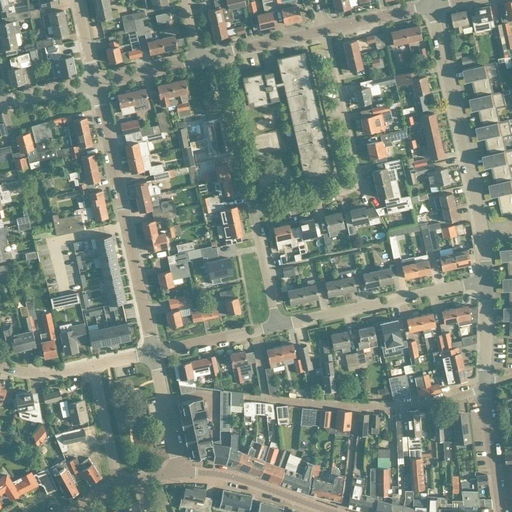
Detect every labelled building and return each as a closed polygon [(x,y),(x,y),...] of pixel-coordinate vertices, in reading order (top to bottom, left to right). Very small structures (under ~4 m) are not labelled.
[(13,0),(0,0),(0,9),(12,7),(11,2),(14,2),(13,0)] [(38,0),(39,2),(40,8),(44,7),(57,4),(56,0),(38,0)] [(144,0),(147,9),(153,8),(168,5),(166,0),(144,0)] [(208,10),(211,25),(224,22),(233,19),(231,8),(246,5),(245,0),(213,0),(215,9),(208,10)] [(247,2),(250,16),(257,15),(258,14),(254,0),(247,2)] [(281,9),(282,13),(284,23),(286,22),(286,25),(293,23),(292,21),(300,19),(297,5),(295,0),(289,0),(281,2),(280,0),(272,0),(273,1),(275,11),(281,9)] [(333,0),(336,11),(350,8),(347,0),(333,0)] [(258,14),(257,15),(260,28),(274,25),(271,12),(275,11),(274,8),(273,1),(269,2),(262,3),(264,13),(258,14)] [(15,13),(1,16),(2,17),(17,13),(29,10),(28,4),(14,7),(13,7),(14,7),(15,13)] [(109,5),(95,8),(98,20),(111,17),(111,18),(119,16),(118,9),(110,11),(109,5)] [(476,8),(477,14),(472,16),(475,31),(492,28),(492,27),(495,27),(494,25),(495,25),(493,18),(492,15),(490,5),(476,8)] [(29,10),(30,18),(31,18),(43,16),(45,27),(51,25),(66,22),(63,10),(45,14),(44,7),(40,8),(29,10)] [(17,13),(19,20),(30,17),(30,18),(29,10),(17,13)] [(141,11),(133,13),(134,21),(142,19),(142,18),(146,17),(144,10),(141,11)] [(456,33),(464,31),(463,28),(470,27),(468,20),(466,10),(452,13),(454,25),(455,25),(456,33)] [(155,15),(157,23),(164,21),(164,22),(166,22),(167,29),(173,28),(169,12),(155,15)] [(133,13),(121,15),(123,22),(133,20),(134,21),(133,13)] [(134,21),(135,24),(137,35),(145,34),(146,42),(147,42),(150,54),(163,50),(161,38),(152,40),(149,25),(144,26),(142,19),(134,21)] [(0,23),(0,34),(0,36),(19,32),(20,32),(18,20),(0,23)] [(46,39),(35,41),(37,49),(45,47),(45,48),(53,45),(51,38),(68,34),(66,22),(51,25),(53,33),(45,34),(46,39)] [(224,22),(211,25),(214,39),(227,36),(224,22)] [(511,33),(509,22),(502,23),(504,34),(506,42),(507,48),(509,55),(510,55),(511,58),(511,33)] [(502,23),(494,25),(497,36),(504,34),(502,23)] [(419,25),(404,28),(407,41),(422,38),(419,25)] [(390,32),(392,41),(393,44),(407,41),(404,28),(390,32)] [(19,32),(0,36),(3,48),(20,45),(21,42),(19,32)] [(366,37),(367,43),(375,41),(376,48),(385,46),(382,33),(366,37)] [(128,52),(120,54),(116,35),(108,37),(109,42),(110,48),(106,49),(109,63),(129,58),(142,55),(138,41),(130,43),(132,52),(128,53),(128,52)] [(177,47),(175,35),(161,38),(163,50),(165,50),(165,52),(171,51),(170,49),(177,47)] [(343,42),(346,56),(359,53),(356,40),(343,42)] [(35,42),(24,45),(26,51),(37,49),(35,41),(35,42)] [(506,42),(498,44),(501,58),(505,57),(509,56),(509,55),(507,48),(506,42)] [(53,45),(45,48),(47,59),(61,56),(58,44),(53,45)] [(424,48),(418,49),(420,57),(416,58),(417,64),(427,62),(424,48)] [(249,77),(242,79),(244,90),(246,90),(246,91),(245,92),(247,103),(254,101),(255,104),(271,101),(271,99),(278,97),(278,98),(276,86),(282,84),(285,95),(287,106),(290,117),(293,129),(295,140),(297,150),(298,151),(299,156),(304,178),(318,174),(331,171),(326,150),(325,145),(323,134),(320,122),(318,111),(315,100),(313,89),(310,78),(309,73),(304,51),(296,53),(296,57),(285,59),(284,56),(276,58),(281,80),(281,81),(275,82),(272,69),(271,70),(272,71),(265,72),(264,70),(248,74),(249,77)] [(401,52),(395,54),(397,62),(403,60),(401,52)] [(362,68),(359,53),(346,56),(350,71),(362,68)] [(9,58),(12,70),(21,68),(20,62),(30,60),(29,54),(9,58)] [(477,54),(462,57),(464,65),(479,61),(477,54)] [(60,65),(58,66),(59,74),(74,71),(71,56),(58,59),(60,65)] [(509,56),(505,57),(501,58),(498,59),(499,63),(506,61),(507,68),(511,66),(511,64),(510,56),(509,56)] [(463,69),(463,70),(466,81),(472,80),(471,79),(490,75),(491,79),(500,77),(496,62),(463,69)] [(8,70),(8,71),(11,85),(24,82),(26,82),(24,74),(23,75),(21,68),(12,70),(8,70)] [(418,70),(394,75),(396,86),(411,82),(412,85),(413,85),(415,94),(429,91),(425,76),(420,77),(418,70)] [(373,86),(364,88),(354,90),(357,105),(370,102),(369,95),(378,93),(376,85),(395,81),(393,74),(371,79),(373,86)] [(472,80),(475,96),(475,97),(509,89),(494,92),(491,79),(490,75),(471,79),(472,80)] [(185,79),(171,82),(174,95),(180,94),(182,103),(176,104),(176,105),(179,117),(183,116),(184,121),(192,119),(187,99),(189,98),(185,79)] [(174,95),(171,82),(170,82),(169,81),(164,82),(164,84),(157,85),(160,98),(159,98),(160,104),(166,103),(166,107),(176,105),(176,104),(175,99),(174,95)] [(148,101),(145,88),(138,90),(137,88),(131,89),(132,91),(131,91),(135,110),(150,107),(149,101),(148,101)] [(509,89),(475,97),(475,96),(469,98),(472,110),(478,108),(496,104),(497,108),(506,106),(504,94),(509,93),(511,104),(511,103),(511,88),(509,89)] [(135,110),(131,91),(130,92),(130,90),(124,91),(125,93),(117,95),(121,113),(135,110)] [(423,95),(414,97),(417,111),(426,109),(423,95)] [(371,108),(373,116),(361,118),(364,133),(376,130),(376,131),(385,129),(382,118),(391,116),(389,110),(390,110),(388,104),(371,108)] [(478,108),(482,125),(511,118),(500,121),(497,108),(496,104),(478,108)] [(165,110),(156,112),(159,124),(161,132),(163,132),(171,131),(165,110)] [(433,113),(424,115),(421,116),(424,130),(437,127),(433,113)] [(70,115),(53,120),(55,125),(71,120),(70,115)] [(413,115),(406,117),(407,124),(414,123),(413,115)] [(67,124),(69,135),(89,130),(86,117),(73,120),(74,123),(67,124)] [(192,119),(184,121),(186,127),(187,132),(195,131),(194,127),(200,126),(201,132),(203,139),(221,135),(218,121),(206,124),(205,118),(192,121),(192,119)] [(511,118),(482,125),(476,126),(479,138),(485,137),(484,137),(503,133),(504,137),(511,134),(511,131),(510,123),(511,122),(511,118)] [(137,119),(120,123),(122,134),(140,130),(137,120),(137,119)] [(142,119),(137,120),(140,130),(141,137),(153,134),(161,132),(159,124),(144,128),(142,119)] [(31,126),(34,135),(36,141),(53,138),(48,121),(31,126)] [(437,127),(424,130),(427,144),(440,141),(437,127)] [(381,140),(376,141),(366,144),(370,158),(385,154),(383,147),(392,145),(391,141),(408,137),(406,128),(388,132),(380,135),(381,140)] [(89,130),(69,135),(71,144),(79,142),(80,147),(92,144),(89,130)] [(254,136),(258,153),(282,148),(279,131),(254,136)] [(16,136),(19,146),(20,151),(12,153),(14,159),(17,170),(28,167),(25,157),(37,154),(36,147),(33,148),(29,133),(16,136)] [(485,137),(488,154),(511,148),(507,150),(504,137),(503,133),(484,137),(485,137)] [(153,134),(141,137),(142,141),(143,142),(146,141),(147,142),(155,141),(153,134)] [(221,135),(203,139),(190,142),(191,149),(205,146),(205,145),(206,145),(208,152),(212,152),(224,149),(221,135)] [(408,141),(410,148),(417,146),(415,139),(408,141)] [(126,144),(125,145),(128,160),(141,157),(148,155),(149,155),(147,142),(146,141),(143,142),(142,141),(137,142),(134,143),(126,144)] [(440,141),(427,144),(431,158),(443,156),(440,141)] [(0,154),(12,151),(10,145),(0,147),(0,154)] [(77,146),(55,151),(54,147),(37,150),(39,159),(71,153),(76,152),(78,152),(78,147),(77,146)] [(152,160),(177,154),(175,147),(150,153),(152,160)] [(511,148),(488,154),(482,155),(485,167),(491,166),(491,165),(509,161),(510,165),(511,164),(511,148)] [(81,156),(84,170),(97,167),(94,153),(81,156)] [(206,153),(193,156),(194,163),(201,162),(207,160),(206,153)] [(192,154),(183,156),(185,167),(194,165),(192,154)] [(141,157),(128,160),(131,173),(140,171),(143,170),(149,169),(149,166),(151,166),(148,155),(141,157)] [(49,159),(51,166),(63,164),(61,156),(49,159)] [(373,171),(376,184),(389,181),(397,180),(398,180),(395,168),(402,167),(400,160),(399,160),(399,159),(387,162),(376,164),(378,169),(373,171)] [(413,161),(414,167),(427,164),(425,159),(413,161)] [(491,166),(495,182),(495,183),(511,179),(511,173),(510,165),(509,161),(491,165),(491,166)] [(201,162),(194,163),(196,170),(202,169),(201,162)] [(151,166),(149,166),(149,169),(150,174),(153,174),(160,172),(164,171),(162,163),(151,166)] [(427,164),(414,167),(412,167),(413,168),(405,169),(408,183),(416,181),(415,175),(427,172),(430,186),(449,182),(449,181),(452,180),(450,174),(448,175),(446,168),(434,170),(433,163),(427,164)] [(212,181),(212,182),(230,178),(227,164),(215,167),(216,170),(207,171),(209,181),(212,181)] [(84,170),(78,171),(71,172),(72,180),(77,179),(79,189),(95,186),(94,182),(100,181),(97,167),(84,170)] [(160,172),(153,174),(154,181),(174,177),(173,169),(164,171),(160,172)] [(230,178),(212,182),(214,190),(218,189),(219,195),(221,194),(233,192),(230,178)] [(511,179),(495,183),(495,182),(489,184),(492,196),(498,195),(497,194),(511,190),(511,179)] [(19,180),(1,184),(2,190),(9,188),(9,189),(21,186),(19,180)] [(133,184),(136,198),(156,194),(156,193),(160,192),(159,187),(154,184),(151,185),(150,180),(133,184)] [(389,181),(376,184),(379,198),(384,197),(385,202),(388,214),(399,211),(396,199),(401,198),(397,180),(389,181)] [(21,186),(9,189),(10,195),(22,192),(21,186)] [(95,186),(79,189),(73,191),(74,196),(82,194),(84,200),(83,200),(85,208),(105,203),(102,190),(96,191),(95,186)] [(511,190),(497,194),(498,195),(502,214),(511,213),(511,190)] [(451,193),(438,196),(434,197),(436,209),(441,208),(441,209),(454,206),(451,193)] [(156,194),(136,198),(139,212),(151,209),(153,215),(155,214),(155,215),(175,210),(173,199),(161,202),(161,203),(159,203),(156,194)] [(217,195),(202,199),(203,206),(219,203),(217,195)] [(410,195),(403,197),(406,210),(413,208),(410,195)] [(219,203),(203,206),(205,213),(218,210),(222,225),(240,222),(239,220),(242,219),(240,213),(238,214),(236,206),(225,209),(223,202),(219,203)] [(59,218),(58,213),(52,214),(56,235),(86,229),(84,219),(94,217),(95,220),(108,217),(105,203),(85,208),(73,210),(75,215),(59,218)] [(454,206),(441,209),(444,222),(457,220),(454,206)] [(345,217),(347,227),(348,230),(354,229),(353,224),(367,221),(368,224),(382,221),(374,207),(365,209),(364,207),(350,210),(351,216),(345,217)] [(175,210),(155,215),(156,219),(164,218),(177,215),(175,210)] [(326,223),(327,225),(328,230),(328,232),(323,233),(325,243),(331,242),(329,236),(337,234),(335,229),(344,227),(340,212),(325,215),(326,220),(325,220),(325,223),(326,223)] [(16,218),(18,224),(29,222),(28,215),(16,218)] [(300,226),(294,227),(295,231),(298,243),(303,242),(302,238),(310,236),(310,237),(317,236),(321,235),(317,221),(317,222),(314,223),(313,218),(312,218),(312,219),(306,220),(306,218),(300,219),(300,221),(299,222),(299,221),(300,226)] [(141,222),(144,237),(157,234),(154,220),(141,222)] [(29,222),(18,224),(19,230),(30,228),(29,222)] [(240,222),(222,225),(226,245),(232,243),(231,237),(242,234),(240,222)] [(426,222),(419,223),(421,229),(426,252),(433,250),(429,230),(427,224),(426,224),(426,222)] [(439,222),(427,224),(429,230),(434,229),(440,227),(439,222)] [(288,223),(274,227),(277,241),(276,242),(278,250),(283,249),(282,245),(290,243),(291,247),(298,246),(298,243),(295,231),(294,227),(289,228),(288,223)] [(462,223),(448,227),(450,237),(465,233),(462,223)] [(407,226),(387,230),(393,258),(400,257),(395,236),(409,233),(407,226)] [(0,246),(2,246),(7,244),(7,242),(8,242),(6,233),(5,227),(0,228),(0,246)] [(448,227),(440,228),(442,238),(450,237),(448,227)] [(434,229),(429,230),(433,250),(438,249),(434,229)] [(32,234),(33,239),(55,235),(54,230),(32,234)] [(157,234),(144,237),(147,251),(168,246),(165,232),(157,234)] [(95,238),(97,248),(114,244),(112,234),(95,238)] [(49,240),(40,243),(44,259),(50,257),(48,251),(52,250),(49,240)] [(176,245),(178,253),(194,249),(192,241),(176,245)] [(2,246),(0,246),(0,261),(1,265),(14,262),(10,244),(2,246)] [(116,254),(114,244),(97,248),(99,257),(116,254)] [(211,246),(201,248),(203,258),(206,257),(212,284),(221,282),(220,275),(232,272),(229,258),(219,260),(216,247),(211,248),(211,246)] [(452,248),(453,253),(456,267),(470,264),(467,250),(460,251),(459,246),(452,248)] [(502,261),(508,260),(508,264),(509,277),(511,276),(511,247),(500,248),(502,261)] [(37,250),(25,253),(26,259),(38,256),(37,250)] [(169,264),(170,270),(157,273),(161,288),(173,285),(172,279),(190,275),(187,261),(189,260),(187,251),(174,254),(176,262),(169,264)] [(439,256),(440,260),(442,270),(456,267),(453,253),(439,256)] [(118,263),(116,254),(99,257),(101,267),(118,263)] [(427,254),(414,257),(418,275),(431,272),(427,254)] [(414,257),(400,260),(404,278),(418,275),(414,257)] [(120,273),(118,263),(101,267),(103,276),(120,273)] [(201,275),(200,264),(193,264),(194,276),(201,275)] [(390,268),(376,271),(379,284),(393,281),(392,276),(397,275),(395,264),(389,265),(390,268)] [(294,268),(293,268),(283,271),(284,277),(295,275),(298,274),(296,266),(293,267),(294,268)] [(337,272),(339,279),(342,292),(355,289),(354,284),(360,283),(357,272),(356,268),(337,272)] [(363,271),(357,272),(360,283),(365,282),(366,287),(379,284),(376,271),(363,274),(363,271)] [(122,282),(120,273),(103,276),(105,285),(122,282)] [(511,276),(509,277),(503,277),(504,290),(510,289),(511,289),(511,276)] [(308,286),(301,287),(304,300),(318,297),(317,292),(322,291),(319,280),(314,281),(314,279),(307,280),(308,286)] [(325,279),(319,280),(322,291),(327,290),(328,295),(342,292),(339,279),(325,282),(325,279)] [(124,291),(122,282),(105,285),(107,295),(124,291)] [(301,287),(288,290),(289,299),(290,303),(304,300),(301,287)] [(221,300),(218,301),(220,307),(222,315),(228,314),(240,311),(237,297),(234,298),(232,289),(220,292),(221,300)] [(126,301),(124,291),(107,295),(109,305),(113,304),(117,303),(126,301)] [(60,296),(50,298),(52,306),(62,304),(60,296)] [(168,299),(170,308),(186,304),(184,296),(168,299)] [(26,301),(32,327),(38,326),(32,300),(26,301)] [(199,305),(200,308),(202,320),(212,318),(209,303),(199,305)] [(455,307),(454,308),(457,321),(457,320),(458,326),(472,323),(476,322),(477,322),(477,306),(477,309),(469,310),(468,305),(461,306),(461,305),(459,304),(456,305),(455,306),(455,307)] [(26,331),(20,332),(19,333),(23,349),(36,346),(29,316),(27,306),(20,307),(22,317),(26,331)] [(191,313),(180,316),(179,309),(166,312),(169,327),(202,320),(200,308),(190,310),(191,313)] [(441,311),(443,320),(444,323),(457,321),(454,308),(441,311)] [(45,332),(40,333),(42,341),(41,341),(42,348),(44,357),(57,355),(55,345),(53,339),(55,338),(50,313),(42,315),(45,332)] [(433,313),(419,315),(422,328),(423,333),(430,331),(429,327),(435,325),(433,313)] [(406,318),(408,328),(409,331),(422,328),(419,315),(406,318)] [(401,341),(400,336),(397,320),(381,323),(383,329),(378,330),(381,347),(386,346),(397,344),(398,349),(401,348),(408,347),(407,342),(406,340),(401,341)] [(131,322),(117,324),(121,341),(131,339),(129,331),(132,330),(131,322)] [(68,331),(61,332),(65,353),(77,351),(75,343),(87,340),(83,323),(72,326),(67,327),(68,331)] [(11,324),(7,325),(0,326),(0,330),(5,350),(13,348),(13,351),(23,349),(19,333),(20,332),(13,334),(11,324)] [(121,341),(117,324),(108,326),(111,343),(121,341)] [(111,343),(108,326),(98,328),(102,345),(111,343)] [(356,348),(357,352),(359,363),(360,368),(367,366),(363,348),(369,347),(377,345),(375,335),(373,326),(357,329),(360,342),(358,343),(359,347),(356,348)] [(102,345),(98,328),(88,331),(92,347),(102,345)] [(331,335),(333,345),(333,347),(341,346),(342,352),(350,350),(349,344),(346,331),(331,335)] [(449,332),(442,334),(445,349),(452,348),(451,342),(449,332)] [(442,334),(435,336),(438,351),(445,349),(442,334)] [(407,342),(408,347),(410,357),(418,355),(415,340),(407,342)] [(329,342),(322,343),(324,354),(331,353),(329,342)] [(293,343),(279,346),(282,359),(295,356),(295,353),(293,343)] [(282,396),(278,395),(273,367),(283,364),(282,359),(279,346),(266,349),(270,368),(265,369),(269,394),(271,395),(282,396)] [(302,358),(301,359),(303,369),(311,368),(306,347),(300,348),(302,358)] [(442,358),(444,370),(463,366),(460,353),(452,354),(451,349),(457,347),(452,348),(432,352),(434,359),(442,358)] [(242,351),(242,350),(241,349),(237,350),(237,351),(237,352),(230,353),(231,361),(229,361),(230,366),(233,366),(237,383),(243,381),(241,372),(251,370),(249,362),(254,361),(255,361),(253,351),(244,353),(244,350),(242,351)] [(357,352),(345,354),(347,366),(359,363),(357,352)] [(325,364),(321,365),(323,375),(322,375),(323,381),(324,391),(336,389),(334,379),(331,359),(331,353),(324,354),(325,364)] [(178,367),(174,367),(176,380),(178,380),(179,384),(195,386),(197,375),(198,375),(196,369),(209,366),(210,372),(211,375),(219,373),(215,355),(209,357),(207,357),(207,358),(190,362),(177,365),(178,367)] [(442,371),(443,374),(445,384),(466,379),(463,366),(444,370),(442,371)] [(391,392),(393,399),(410,395),(406,374),(388,378),(389,384),(391,392)] [(417,389),(418,396),(440,392),(438,384),(431,386),(427,374),(423,375),(414,377),(417,389)] [(195,386),(179,384),(181,394),(195,391),(195,386)] [(15,393),(16,396),(20,415),(19,416),(21,416),(21,417),(42,422),(39,402),(33,403),(31,391),(26,392),(26,391),(15,393)] [(59,391),(44,395),(46,403),(61,399),(59,391)] [(231,411),(243,412),(243,405),(243,392),(231,391),(231,404),(231,411)] [(190,444),(193,457),(213,453),(214,451),(212,441),(209,430),(207,430),(206,428),(207,428),(206,423),(205,423),(205,421),(207,420),(202,398),(181,402),(184,412),(179,413),(183,429),(187,428),(188,431),(183,432),(186,445),(190,444)] [(66,400),(59,402),(61,411),(70,409),(71,415),(73,423),(78,422),(87,420),(85,410),(83,410),(81,401),(71,403),(67,404),(66,400)] [(245,422),(251,422),(251,415),(255,416),(255,414),(255,402),(244,402),(245,422)] [(255,402),(255,414),(266,415),(265,403),(255,402)] [(273,404),(265,403),(266,415),(267,415),(267,419),(274,418),(273,404)] [(276,406),(277,416),(278,423),(282,423),(289,422),(287,405),(276,406)] [(302,408),(300,424),(311,425),(311,424),(317,425),(319,409),(302,408)] [(319,409),(317,425),(325,426),(325,429),(328,433),(334,433),(335,428),(337,411),(319,409)] [(337,410),(337,411),(335,428),(349,429),(351,411),(337,410)] [(407,411),(408,421),(409,436),(407,436),(409,458),(421,457),(422,450),(420,435),(421,435),(418,410),(407,411)] [(358,413),(356,435),(367,436),(368,414),(358,413)] [(434,420),(435,435),(443,435),(442,428),(443,428),(442,420),(434,420)] [(43,424),(33,436),(38,446),(45,437),(43,424)] [(86,439),(84,430),(81,431),(81,428),(54,434),(59,444),(86,439)] [(469,428),(454,430),(457,450),(471,448),(469,428)] [(230,445),(228,453),(226,463),(235,466),(241,451),(237,449),(237,433),(230,433),(230,444),(230,445)] [(258,442),(247,471),(259,475),(265,460),(259,458),(263,447),(266,448),(267,446),(263,444),(264,439),(255,436),(256,441),(258,442)] [(214,452),(213,461),(226,463),(228,453),(230,445),(220,444),(220,439),(212,441),(214,451),(214,452)] [(241,451),(235,466),(247,471),(258,442),(256,441),(252,440),(247,453),(241,451)] [(265,460),(259,475),(268,479),(274,464),(270,463),(276,448),(269,446),(265,460)] [(274,464),(268,479),(279,483),(287,459),(289,453),(290,450),(284,448),(283,451),(277,465),(274,464)] [(378,498),(374,511),(390,511),(391,502),(391,497),(386,496),(387,489),(389,489),(390,470),(389,456),(389,449),(378,449),(378,456),(377,460),(378,468),(378,498)] [(101,477),(88,458),(79,463),(76,457),(71,460),(69,461),(67,462),(72,474),(79,470),(84,478),(85,477),(90,483),(101,477)] [(421,457),(409,458),(412,490),(413,490),(413,491),(419,490),(424,489),(421,457)] [(51,470),(67,497),(78,491),(74,483),(76,482),(72,474),(67,462),(65,459),(49,467),(51,470)] [(287,459),(279,483),(291,487),(298,465),(293,463),(294,462),(287,459)] [(298,465),(291,487),(307,493),(309,484),(311,477),(310,477),(313,463),(306,461),(304,467),(298,465)] [(312,474),(318,475),(320,465),(314,464),(312,474)] [(333,483),(329,499),(340,501),(343,487),(345,476),(340,475),(340,472),(339,471),(339,469),(337,468),(336,467),(333,466),(331,466),(330,473),(334,474),(333,483)] [(0,491),(4,489),(11,498),(18,493),(36,485),(38,484),(39,484),(40,484),(41,485),(42,485),(43,486),(44,487),(47,493),(54,490),(57,489),(47,468),(32,475),(30,472),(11,482),(6,475),(0,478),(0,491)] [(364,495),(361,510),(370,511),(374,511),(378,498),(378,468),(370,468),(370,494),(373,494),(372,496),(364,495)] [(313,478),(312,485),(310,494),(329,499),(333,483),(334,474),(330,473),(329,473),(328,482),(327,481),(313,478)] [(476,476),(477,485),(488,483),(487,474),(476,476)] [(351,492),(350,491),(347,506),(361,510),(364,495),(360,494),(361,489),(362,489),(364,479),(353,477),(351,486),(352,487),(351,492)] [(179,505),(189,508),(201,510),(201,511),(211,511),(210,508),(212,498),(211,498),(210,499),(204,497),(206,490),(197,488),(197,490),(185,488),(182,497),(181,497),(179,505)] [(223,489),(219,508),(219,507),(240,511),(248,511),(252,495),(251,495),(251,496),(223,490),(223,489)] [(403,505),(401,511),(412,511),(412,498),(413,498),(412,490),(404,490),(404,498),(403,505)] [(480,511),(481,509),(479,509),(478,501),(478,499),(478,491),(462,490),(464,508),(463,511),(480,511)] [(391,497),(391,502),(390,511),(401,511),(403,505),(398,504),(400,493),(392,492),(391,497)] [(426,495),(426,499),(427,499),(426,506),(426,511),(437,511),(437,496),(426,495)] [(446,497),(437,496),(437,511),(450,511),(451,508),(451,503),(446,503),(446,497)] [(427,499),(426,499),(413,498),(412,498),(412,511),(426,511),(426,506),(427,499)] [(478,499),(478,501),(479,509),(481,509),(480,511),(491,511),(492,508),(485,508),(483,498),(479,499),(478,499)] [(121,511),(149,511),(149,510),(144,511),(141,511),(138,502),(120,508),(121,511)] [(260,502),(257,511),(256,511),(281,511),(283,508),(260,502)] [(451,508),(450,511),(463,511),(464,508),(463,508),(463,504),(458,503),(458,508),(451,508)]
